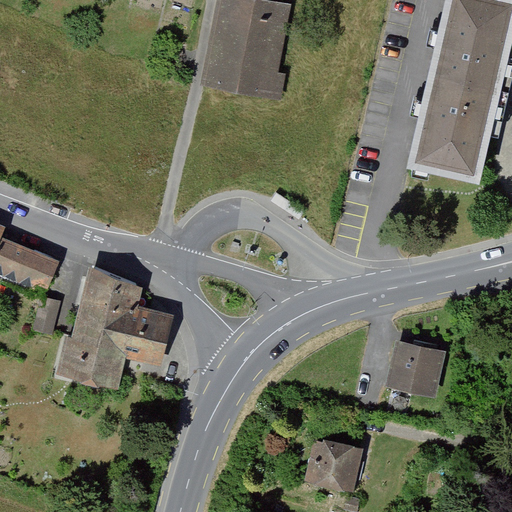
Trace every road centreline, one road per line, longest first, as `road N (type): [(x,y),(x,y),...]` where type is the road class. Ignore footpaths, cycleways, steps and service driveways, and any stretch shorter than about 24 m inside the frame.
road 1 (tertiary): [(511,261),(325,304)]
road 2 (unclassified): [(325,304),(220,270),(155,263)]
road 3 (unclassified): [(0,203),(155,263)]
road 4 (tertiary): [(239,368),(205,430),(181,511)]
road 5 (unclassified): [(155,263),(186,291),(239,368)]
